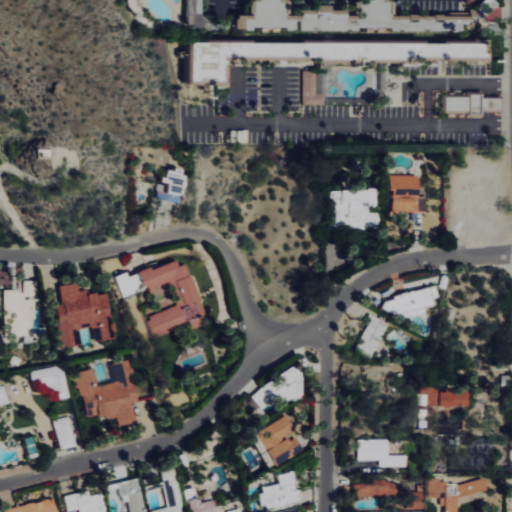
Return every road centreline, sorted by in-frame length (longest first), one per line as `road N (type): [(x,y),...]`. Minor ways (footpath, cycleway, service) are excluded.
road 1 (residential): [(511,254),(424,259),(378,274),(316,326),(269,345),(177,438),(0,486)]
road 2 (residential): [(269,345),(245,313),(219,245),(204,234),(108,251),(0,255)]
road 3 (residential): [(316,326),(325,351),(325,511)]
